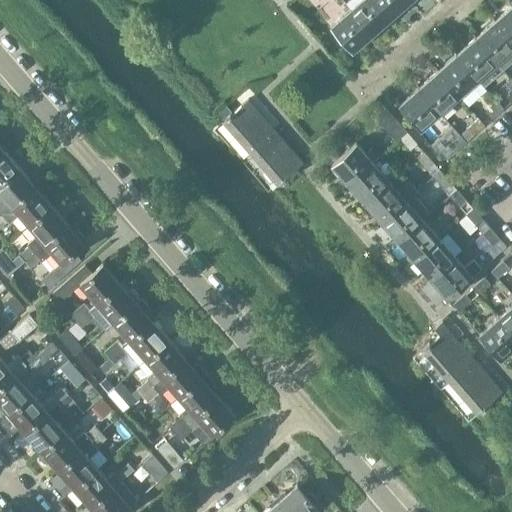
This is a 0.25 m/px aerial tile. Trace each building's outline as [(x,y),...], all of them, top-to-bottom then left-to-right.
[(375,0),(361,0),(350,10),(372,35),(391,18),(375,0)] [(408,0),(375,0),(391,18),(410,1),(408,0)] [(511,6),(494,22),(511,41),(511,6)] [(372,35),(350,10),(331,27),(353,52),(372,35)] [(475,39),(497,63),(504,71),(511,63),(511,41),(494,22),(475,39)] [(475,39),(457,55),(479,79),(497,63),(475,39)] [(457,55),(438,71),(460,96),(479,79),(457,55)] [(438,71),(419,88),(441,112),(460,96),(438,71)] [(441,112),(419,88),(400,105),(421,130),(441,112)] [(223,122),(251,154),(276,131),(253,105),(248,100),(242,105),(223,122)] [(486,112),(493,119),(504,108),(498,101),(486,112)] [(219,111),(216,113),(222,120),(231,111),(226,105),(221,109),(219,111)] [(386,108),(376,116),(379,119),(387,129),(397,120),(390,113),(386,108)] [(468,128),(474,135),(485,125),(479,118),(468,128)] [(276,131),(251,154),(278,185),(303,163),(276,131)] [(418,144),(407,131),(400,138),(411,150),(418,144)] [(448,145),(455,152),(466,142),(460,135),(448,145)] [(356,142),(332,164),(349,183),(374,162),(380,156),(372,148),(366,153),(356,142)] [(2,148),(0,150),(0,183),(19,167),(8,154),(2,148)] [(435,163),(424,150),(416,157),(427,169),(435,163)] [(349,183),(366,202),(390,181),(374,162),(349,183)] [(0,217),(36,186),(19,167),(0,183),(0,217)] [(451,182),(441,170),(433,176),(444,189),(451,182)] [(278,185),(274,180),(269,185),(273,189),(278,185)] [(366,202),(382,221),(407,199),(407,200),(413,195),(418,191),(409,181),(398,190),(390,181),(366,202)] [(20,215),(29,225),(52,205),(36,186),(0,217),(0,229),(8,222),(10,224),(20,215)] [(468,201),(457,189),(450,195),(461,208),(468,201)] [(399,240),(423,218),(429,213),(413,195),(407,200),(407,199),(382,221),(399,240)] [(19,255),(25,262),(69,223),(52,205),(29,225),(38,235),(28,244),(29,246),(19,255)] [(485,220),(474,208),(466,214),(477,227),(485,220)] [(399,240),(415,258),(440,237),(423,218),(399,240)] [(69,223),(25,262),(30,268),(41,259),(42,261),(52,252),(61,262),(41,280),(48,289),(81,259),(74,252),(85,242),(85,241),(86,240),(86,237),(79,230),(77,230),(76,231),(69,223)] [(501,239),(490,226),(483,233),(494,245),(501,239)] [(481,234),(471,243),(480,252),(489,243),(481,234)] [(415,258),(432,277),(456,256),(440,237),(415,258)] [(0,254),(0,268),(7,277),(14,271),(0,254)] [(456,256),(432,277),(449,297),(482,268),(474,259),(465,266),(456,256)] [(504,259),(492,270),(499,277),(511,266),(504,259)] [(97,303),(120,283),(103,263),(92,273),(85,265),(53,294),(60,302),(80,284),(97,303)] [(485,276),(473,286),(480,293),(491,283),(485,276)] [(97,303),(89,310),(95,316),(105,328),(113,322),(139,299),(139,295),(134,289),(130,289),(128,291),(120,283),(97,303)] [(466,293),(454,303),(460,310),(472,300),(466,293)] [(25,308),(14,295),(7,302),(18,314),(25,308)] [(130,341),(153,320),(145,312),(148,309),(148,306),(143,300),(139,300),(139,299),(113,322),(130,341)] [(71,314),(77,321),(89,310),(84,303),(71,314)] [(511,304),(500,316),(511,329),(511,304)] [(89,310),(77,321),(82,327),(95,316),(89,310)] [(31,315),(11,332),(19,342),(39,324),(31,315)] [(511,347),(511,329),(500,316),(480,333),(501,357),(511,347)] [(146,359),(169,339),(153,320),(130,341),(146,359)] [(441,334),(422,350),(450,382),(476,359),(448,328),(442,322),(435,328),(441,334)] [(66,329),(58,336),(68,347),(75,355),(81,349),(83,348),(66,329)] [(48,334),(39,341),(45,348),(53,340),(48,334)] [(155,384),(162,378),(185,357),(169,339),(146,359),(155,370),(147,377),(149,379),(137,389),(142,395),(155,384)] [(104,352),(109,359),(123,347),(117,340),(104,352)] [(123,347),(109,359),(115,365),(129,353),(123,347)] [(81,349),(75,355),(80,361),(91,374),(98,368),(81,349)] [(0,356),(0,388),(16,375),(23,369),(36,357),(30,351),(22,359),(20,357),(16,360),(9,366),(0,356)] [(16,375),(0,388),(0,402),(9,413),(32,393),(23,382),(33,374),(32,372),(41,363),(36,357),(23,369),(16,375)] [(155,384),(142,395),(148,402),(159,393),(160,394),(169,387),(172,389),(179,397),(206,373),(199,365),(195,364),(193,366),(185,357),(162,378),(155,384)] [(476,359),(450,382),(478,413),(503,391),(476,359)] [(170,427),(175,433),(218,396),(211,388),(214,385),(214,382),(206,373),(179,397),(188,407),(179,414),(181,417),(170,427)] [(116,385),(108,392),(116,402),(124,395),(116,385)] [(62,387),(52,396),(58,403),(68,394),(63,388),(62,387)] [(32,393),(9,413),(25,432),(48,411),(43,405),(32,393)] [(48,411),(25,432),(41,450),(65,430),(56,420),(75,403),(74,401),(68,394),(58,403),(48,411)] [(218,396),(175,433),(181,440),(201,423),(212,435),(235,415),(218,396)] [(104,398),(93,407),(103,419),(114,410),(104,398)] [(147,424),(140,430),(146,436),(152,430),(147,424)] [(51,461),(58,469),(101,432),(95,426),(76,443),(65,430),(41,450),(43,452),(40,454),(40,458),(45,463),(48,464),(51,461)] [(58,469),(74,488),(97,468),(89,458),(99,450),(97,447),(107,439),(101,432),(58,469)] [(164,438),(155,445),(158,448),(166,441),(164,438)] [(158,450),(175,470),(185,461),(168,442),(158,450)] [(158,480),(167,472),(152,454),(142,462),(158,480)] [(74,488),(90,507),(133,469),(128,464),(116,474),(115,472),(107,479),(97,468),(74,488)] [(133,469),(90,507),(94,511),(123,511),(131,506),(120,494),(139,476),(133,469)] [(297,484),(278,501),(287,511),(310,511),(316,507),(317,501),(309,492),(305,494),(297,484)] [(287,511),(278,501),(265,511),(287,511)]
